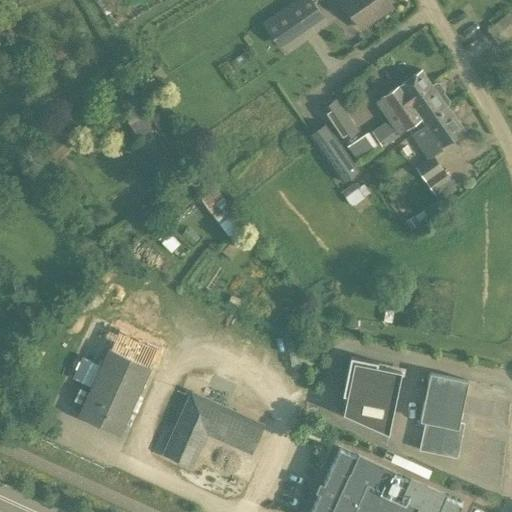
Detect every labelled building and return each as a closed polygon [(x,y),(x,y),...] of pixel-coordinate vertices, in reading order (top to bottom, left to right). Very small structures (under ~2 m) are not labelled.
[(291,0),(262,21),(280,46),(325,15),(314,0),(291,0)] [(358,29),(390,7),(385,0),(339,0),(338,1),(358,29)] [(488,28),(501,42),(511,32),(511,13),(509,10),(488,28)] [(376,102),(387,118),(370,131),(381,147),(398,134),(421,118),(409,102),(431,85),(420,70),(376,102)] [(421,118),(398,134),(399,134),(420,119),(424,125),(447,108),(446,107),(449,105),(449,101),(444,94),(444,90),(439,83),(435,82),(431,85),(409,102),(421,118)] [(341,141),(358,130),(336,97),(319,109),(341,141)] [(440,147),(463,131),(447,108),(424,125),(429,132),(417,140),(428,157),(430,159),(433,156),(443,150),(440,147)] [(358,172),(325,123),(308,135),(341,183),(358,172)] [(454,187),(442,169),(426,180),(438,198),(454,187)] [(204,197),(216,211),(228,200),(217,187),(204,197)] [(77,421),(118,439),(149,367),(108,349),(77,421)] [(347,394),(344,412),(387,433),(400,371),(376,366),(377,361),(350,356),(342,393),(347,394)] [(429,372),(423,401),(419,420),(424,421),(418,449),(456,457),(463,422),(458,421),(467,380),(429,372)] [(190,391),(185,401),(161,453),(191,466),(206,433),(248,452),(262,423),(190,391)] [(356,456),(339,449),(323,484),(319,482),(315,490),(320,492),(310,511),(456,511),(461,503),(443,495),(445,491),(409,475),(407,478),(391,471),(393,468),(358,452),(356,456)]
